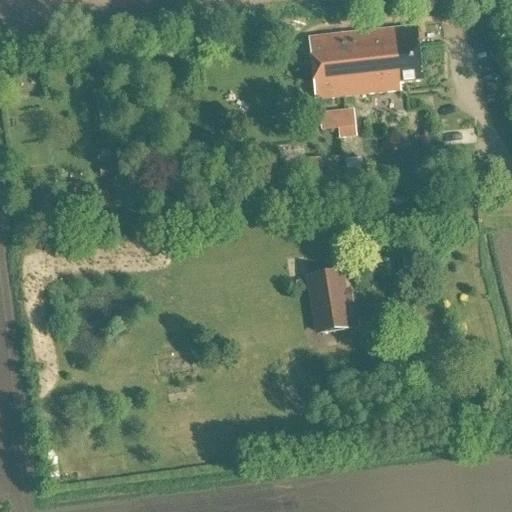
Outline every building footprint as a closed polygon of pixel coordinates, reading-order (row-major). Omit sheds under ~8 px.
[(400,94),(399,87),(424,85),(418,31),(309,43),(315,104),(400,94)] [(318,117),(320,135),(337,133),(338,143),(355,141),(352,113),(318,117)] [(118,179),(118,169),(100,170),(101,179),(118,179)] [(262,237),(267,265),(306,258),(301,231),(262,237)] [(318,335),(347,331),(339,279),(310,284),(318,335)] [(194,356),(162,358),(163,378),(195,376),(194,356)]
